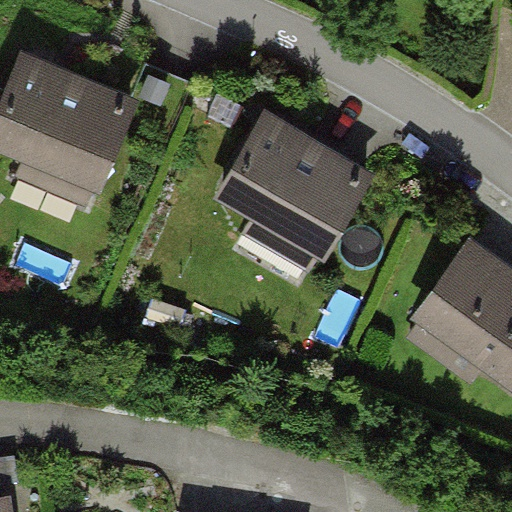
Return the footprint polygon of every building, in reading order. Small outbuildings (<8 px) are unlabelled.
[(0,146),(105,196),(152,94),(42,43),(0,134),(0,146)] [(394,177),(284,110),(233,195),(267,215),(244,252),(307,290),(332,248),(346,256),(394,177)] [(511,256),(487,239),(407,348),(474,397),(496,367),(511,378),(511,256)] [(15,453),(0,455),(0,483),(19,481),(15,453)] [(11,511),(9,495),(0,495),(0,511),(11,511)]
